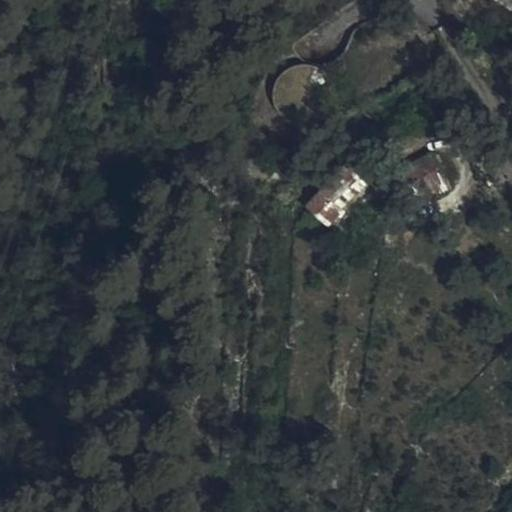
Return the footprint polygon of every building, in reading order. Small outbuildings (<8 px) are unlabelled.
[(288,68),(277,79),(274,87),(273,96),(276,107),(283,116),(293,123),(302,126),(311,126),(318,123),(324,119),(330,113),(336,103),(337,92),(334,82),(326,71),(316,65),(307,64),(294,65),(288,68)] [(399,169),(419,160),(429,148),(423,136),(392,150),(399,169)] [(429,148),(419,160),(432,154),(431,152),(429,148)] [(394,200),(444,172),(434,151),(431,152),(432,154),(419,160),(388,195),(389,196),(391,196),(394,200)] [(379,182),(388,195),(419,160),(399,169),(379,182)] [(346,164),(317,195),(312,200),(308,205),(330,224),(368,183),(346,164)]
